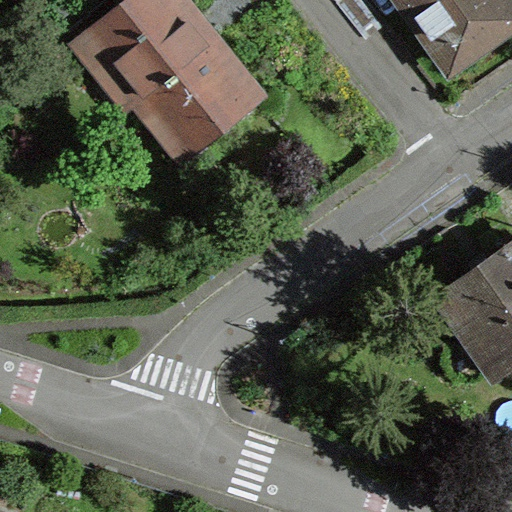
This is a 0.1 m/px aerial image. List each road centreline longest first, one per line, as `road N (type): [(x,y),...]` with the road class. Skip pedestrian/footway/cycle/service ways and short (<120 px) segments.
road 1 (residential): [(450,159),(199,345),(139,437)]
road 2 (residential): [(139,437),(370,511)]
road 3 (residential): [(450,159),(321,0)]
road 4 (residential): [(0,393),(139,437)]
